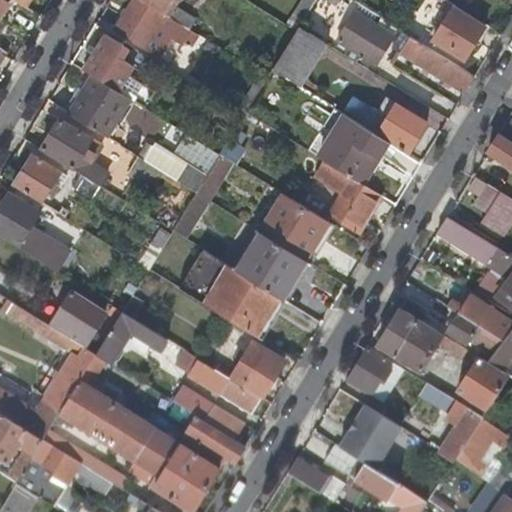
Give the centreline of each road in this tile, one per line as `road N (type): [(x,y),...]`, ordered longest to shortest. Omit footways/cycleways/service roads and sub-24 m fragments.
road 1 (residential): [(511,62),(233,511)]
road 2 (residential): [(0,135),(84,0)]
